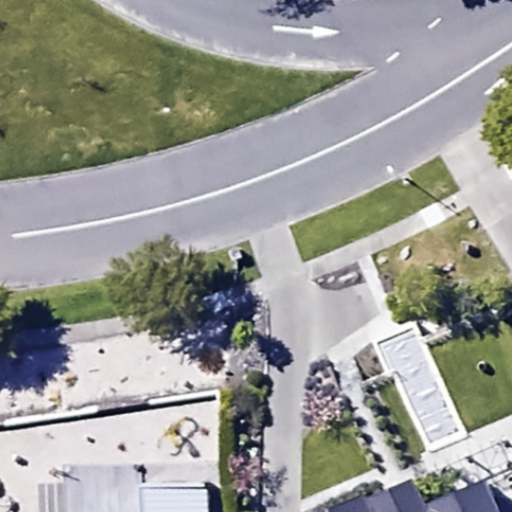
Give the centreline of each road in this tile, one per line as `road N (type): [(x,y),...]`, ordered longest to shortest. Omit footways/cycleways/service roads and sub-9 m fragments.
road 1 (residential): [(511,45),(397,127),(205,211),(0,249)]
road 2 (residential): [(179,0),(230,22),(358,36),(511,17)]
